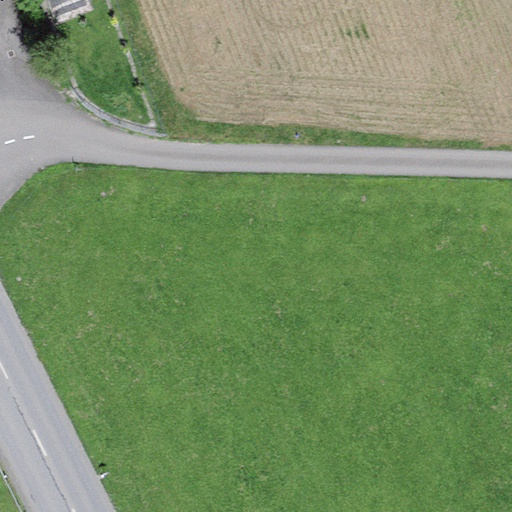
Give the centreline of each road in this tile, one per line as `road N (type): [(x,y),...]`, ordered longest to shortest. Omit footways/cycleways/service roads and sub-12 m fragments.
road 1 (unclassified): [(0,152),(511,169)]
road 2 (primary): [(0,370),(70,511)]
